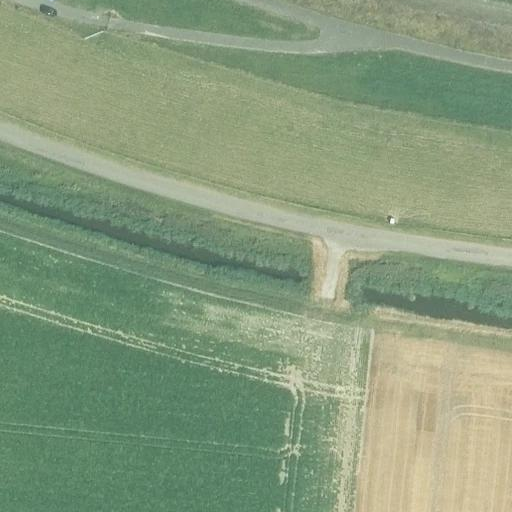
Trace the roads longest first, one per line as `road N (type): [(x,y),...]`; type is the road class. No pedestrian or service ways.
road 1 (unclassified): [(511,259),(245,211),(110,170),(0,125)]
road 2 (unclassified): [(23,0),(87,23),(226,44),(326,49),(367,35)]
